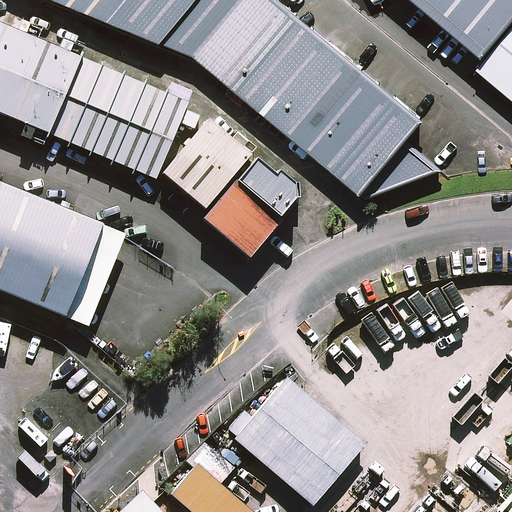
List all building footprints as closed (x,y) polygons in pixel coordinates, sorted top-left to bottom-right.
[(404,121),(419,103),(301,0),(99,0),(145,22),(198,49),(270,101),(361,173),(442,152),(404,121)] [(511,0),(437,0),(485,42),(511,10),(511,0)] [(191,87),(0,7),(0,98),(159,164),(191,87)] [(511,19),(484,51),(511,75),(511,19)] [(250,144),(211,111),(163,166),(202,199),(250,144)] [(122,223),(2,174),(0,179),(0,276),(85,311),(122,223)] [(372,427),(291,360),(236,426),(317,493),(372,427)] [(265,511),(267,510),(198,452),(170,485),(202,511),(265,511)] [(511,511),(511,479),(495,500),(510,511),(511,511)] [(165,511),(140,483),(106,511),(165,511)]
